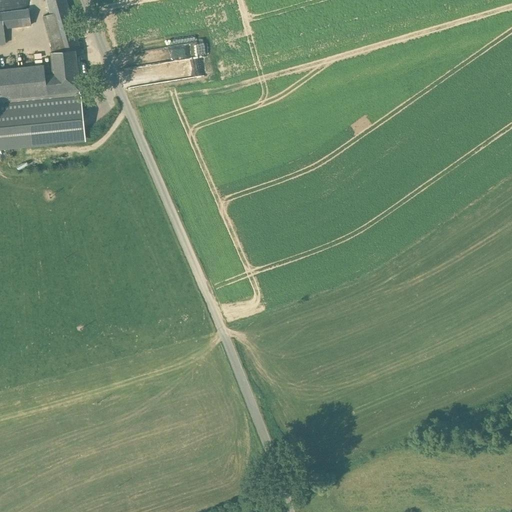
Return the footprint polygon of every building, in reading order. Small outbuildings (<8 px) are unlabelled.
[(31,0),(0,0),(0,12),(2,12),(29,9),(31,0)] [(66,0),(45,0),(48,9),(67,3),(66,0)] [(67,3),(48,9),(50,14),(57,40),(76,35),(67,3)] [(29,9),(2,12),(4,28),(31,25),(29,9)] [(76,35),(57,40),(50,14),(43,16),(53,52),(76,50),(76,51),(80,49),(76,35)] [(53,52),(50,52),(53,74),(45,74),(47,94),(80,90),(76,51),(76,50),(53,52)] [(166,61),(166,77),(202,77),(202,62),(179,63),(179,65),(173,65),(173,61),(166,61)] [(44,65),(0,69),(0,98),(47,94),(45,74),(44,65)] [(47,94),(0,98),(0,112),(49,108),(49,104),(81,101),(80,90),(47,94)]
